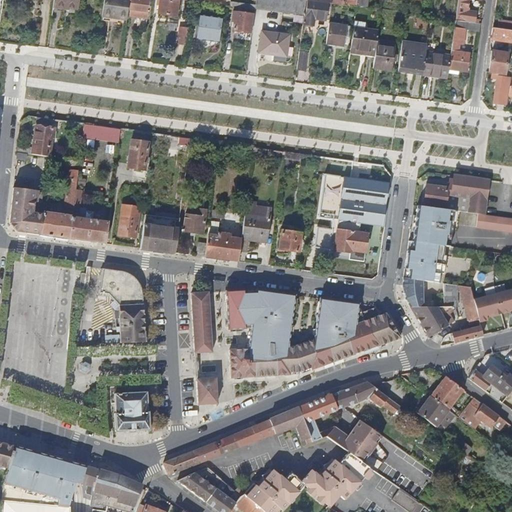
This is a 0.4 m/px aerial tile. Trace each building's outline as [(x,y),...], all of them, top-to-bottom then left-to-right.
[(78,8),(79,0),(54,0),(53,8),(62,9),(63,6),(78,8)] [(128,16),(130,0),(104,0),(103,16),(128,20),(128,16)] [(148,19),(151,0),(150,0),(130,0),(128,16),(148,19)] [(176,16),(178,3),(170,2),(169,0),(160,0),(158,13),(176,16)] [(287,12),(289,0),(256,0),(255,8),(287,12)] [(307,1),(307,0),(289,0),(287,12),(305,15),(307,1)] [(326,19),(329,3),(321,2),(316,1),(316,0),(307,0),(307,1),(308,1),(305,24),(314,26),(315,18),(326,19)] [(468,12),(469,0),(458,0),(457,8),(456,20),(479,23),(480,13),(468,12)] [(341,15),(343,4),(332,3),(332,4),(330,14),(341,15)] [(251,32),(253,15),(238,12),(234,12),(232,19),(235,19),(234,30),(251,32)] [(220,41),(223,19),(201,16),(198,38),(220,41)] [(511,38),(511,21),(499,19),(497,29),(493,28),(492,32),(491,38),(503,40),(503,38),(511,38)] [(480,32),(481,23),(479,23),(456,20),(453,43),(463,44),(465,30),(480,32)] [(377,42),(379,30),(354,27),(351,47),(367,49),(367,54),(375,55),(377,42)] [(186,49),(188,32),(180,30),(177,48),(186,49)] [(344,54),(346,33),(328,30),(325,51),(344,54)] [(286,56),(289,35),(262,32),(259,53),(286,56)] [(423,75),(427,48),(427,43),(402,40),(398,71),(423,75)] [(392,70),(396,45),(377,42),(375,55),(374,68),(392,70)] [(449,69),(451,51),(427,48),(423,75),(448,78),(449,69)] [(467,71),(469,54),(451,51),(449,69),(467,71)] [(505,77),(508,53),(493,51),(489,72),(492,73),(491,78),(498,79),(494,104),(508,106),(509,96),(510,86),(511,78),(505,77)] [(307,72),(309,54),(300,53),(297,70),(307,72)] [(104,140),(106,126),(85,124),(83,137),(104,140)] [(50,157),(52,138),(54,138),(55,128),(36,126),(33,145),(34,145),(33,154),(50,157)] [(119,143),(121,129),(106,126),(104,140),(119,143)] [(169,154),(172,136),(159,134),(156,152),(169,154)] [(190,146),(191,138),(181,137),(180,145),(190,146)] [(145,170),(149,143),(132,140),(128,168),(145,170)] [(29,154),(30,147),(18,145),(17,152),(28,154),(29,154)] [(266,156),(267,149),(255,147),(254,155),(266,156)] [(319,162),(320,156),(286,152),(284,168),(298,170),(299,159),(319,162)] [(349,167),(350,161),(320,156),(319,162),(319,163),(349,167)] [(76,190),(78,171),(69,170),(64,206),(67,207),(66,215),(43,212),(43,214),(40,234),(48,235),(54,236),(69,238),(76,190)] [(391,182),(344,175),(338,219),(385,226),(391,182)] [(484,214),(489,180),(454,176),(453,181),(452,188),(448,188),(427,185),(424,204),(445,207),(445,209),(454,210),(476,213),(479,213),(484,214)] [(37,205),(38,202),(41,203),(43,193),(38,192),(38,191),(13,188),(12,204),(10,223),(16,231),(27,232),(40,234),(43,214),(32,213),(33,205),(37,205)] [(105,243),(108,221),(86,218),(79,217),(80,206),(82,191),(76,190),(69,238),(89,241),(105,243)] [(242,215),(244,206),(235,205),(234,214),(242,215)] [(266,243),(270,208),(247,205),(242,239),(266,243)] [(450,235),(454,210),(445,209),(419,205),(413,242),(445,246),(447,235),(450,235)] [(87,207),(80,206),(79,217),(86,218),(87,207)] [(136,237),(140,209),(123,206),(119,235),(136,237)] [(203,234),(206,211),(189,208),(188,215),(186,215),(183,232),(203,234)] [(511,231),(511,217),(484,214),(479,213),(477,227),(511,231)] [(175,253),(180,219),(158,216),(157,219),(145,217),(140,248),(158,250),(175,253)] [(315,246),(331,248),(334,228),(318,226),(315,246)] [(364,262),(368,234),(338,230),(336,244),(335,251),(351,253),(350,259),(364,262)] [(299,252),(302,234),(283,231),(280,250),(299,252)] [(239,261),(242,239),(231,237),(232,234),(217,232),(217,235),(208,234),(207,243),(205,257),(207,257),(221,259),(239,261)] [(445,273),(447,255),(444,255),(445,246),(413,242),(409,241),(406,259),(404,278),(426,281),(441,282),(442,272),(445,273)] [(205,257),(207,243),(199,242),(197,256),(205,257)] [(350,259),(351,253),(335,251),(334,257),(350,259)] [(145,341),(143,296),(142,291),(141,287),(139,283),(136,279),(133,277),(129,274),(126,272),(102,268),(99,292),(108,294),(114,300),(119,305),(119,309),(116,309),(115,309),(115,316),(119,316),(120,335),(120,343),(145,341)] [(421,307),(423,294),(424,294),(426,281),(404,278),(403,285),(404,292),(405,299),(410,307),(421,307)] [(474,299),(471,287),(445,283),(444,307),(458,308),(458,292),(461,292),(469,325),(480,322),(480,321),(474,299)] [(255,292),(243,293),(243,290),(225,291),(227,329),(250,327),(248,349),(228,350),(229,378),(289,376),(289,373),(301,372),(310,368),(311,370),(400,338),(385,313),(379,315),(375,307),(357,314),(359,303),(321,298),(319,298),(313,339),(286,350),(294,295),(255,289),(255,292)] [(511,289),(497,293),(501,312),(510,310),(509,308),(511,307),(511,289)] [(209,291),(191,292),(195,353),(212,351),(209,291)] [(497,293),(474,299),(480,321),(488,318),(488,315),(487,313),(493,312),(493,314),(501,312),(497,293)] [(30,307),(29,334),(60,335),(61,308),(30,307)] [(446,326),(435,307),(421,307),(410,307),(424,329),(429,337),(446,326)] [(470,339),(483,335),(480,322),(469,325),(460,327),(461,331),(452,333),(454,343),(470,339)] [(101,359),(143,355),(142,347),(101,352),(101,359)] [(91,370),(90,364),(86,362),(81,365),(82,370),(86,373),(91,370)] [(485,390),(491,382),(508,395),(511,389),(511,376),(504,371),(502,374),(491,365),(483,375),(475,369),(469,378),(485,390)] [(216,376),(197,377),(198,404),(217,403),(216,376)] [(449,409),(464,390),(446,376),(430,396),(449,409)] [(357,403),(366,398),(381,408),(382,406),(390,411),(395,403),(366,382),(331,394),(337,409),(344,407),(357,403)] [(149,429),(148,411),(147,411),(146,392),(114,394),(115,413),(114,413),(115,431),(149,429)] [(313,419),(337,409),(331,394),(326,396),(298,407),(312,441),(321,438),(313,419)] [(449,409),(430,396),(430,397),(417,413),(444,432),(457,415),(449,409)] [(499,416),(475,398),(460,417),(473,428),(481,418),(492,426),(494,423),(499,416)] [(395,403),(390,411),(396,415),(401,407),(395,403)] [(312,441),(298,407),(295,408),(277,416),(269,419),(275,433),(296,425),(299,433),(302,440),(306,439),(308,443),(312,441)] [(501,429),(507,421),(499,416),(494,423),(501,429)] [(270,435),(275,433),(269,419),(264,421),(251,427),(257,440),(270,435)] [(364,463),(383,437),(360,420),(349,436),(335,427),(324,431),(325,436),(329,439),(343,448),(346,449),(360,459),(360,460),(364,463)] [(247,444),(253,441),(257,440),(251,427),(233,434),(238,447),(247,444)] [(221,454),(238,447),(233,434),(216,441),(221,454)] [(473,448),(464,441),(462,443),(457,440),(453,445),(468,455),(473,448)] [(10,463),(15,446),(12,445),(0,441),(0,466),(8,468),(10,463)] [(169,474),(221,454),(216,441),(198,449),(163,462),(165,466),(169,474)] [(66,476),(70,461),(15,446),(10,463),(8,468),(1,490),(0,497),(0,500),(0,511),(69,511),(70,506),(68,506),(69,501),(64,499),(67,489),(63,488),(65,478),(65,477),(66,476)] [(358,483),(371,468),(364,463),(360,460),(348,452),(338,463),(334,460),(324,471),(336,480),(343,486),(345,487),(352,479),(358,483)] [(65,477),(65,478),(82,483),(86,466),(75,463),(70,461),(66,476),(65,477)] [(92,486),(97,469),(92,467),(86,466),(82,483),(88,485),(92,486)] [(206,502),(222,480),(208,467),(192,473),(177,481),(189,490),(206,502)] [(123,477),(115,474),(101,470),(97,469),(92,486),(94,487),(92,501),(92,506),(103,508),(105,506),(129,511),(130,511),(136,497),(137,498),(142,485),(123,477)] [(279,511),(303,485),(328,506),(329,506),(338,495),(344,499),(345,497),(338,492),(331,501),(302,479),(299,482),(289,474),(283,480),(272,470),(256,487),(252,483),(247,489),(244,493),(264,511),(279,511)] [(343,486),(336,480),(324,471),(318,477),(310,470),(302,479),(331,501),(338,492),(343,486)] [(345,497),(358,483),(352,479),(345,487),(343,486),(338,492),(345,497)] [(219,511),(227,511),(240,495),(222,480),(206,502),(216,509),(219,511)] [(230,487),(240,495),(227,511),(234,511),(237,507),(242,511),(264,511),(244,493),(233,484),(230,487)] [(412,511),(419,503),(400,489),(392,499),(408,511),(412,511)]
